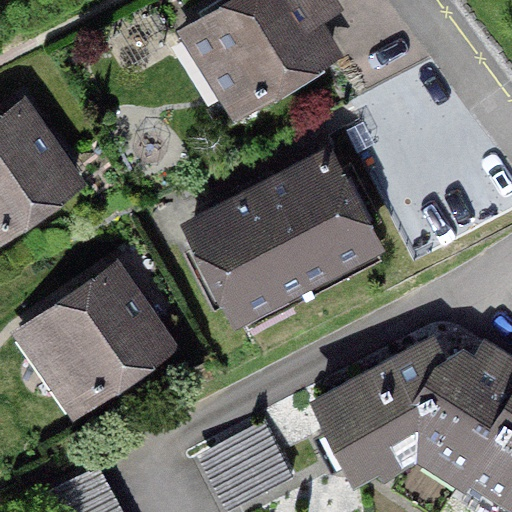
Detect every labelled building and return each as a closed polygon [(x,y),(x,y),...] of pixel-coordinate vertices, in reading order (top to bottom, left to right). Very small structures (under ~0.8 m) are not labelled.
[(252,98),(325,53),(306,23),(332,7),(327,0),(238,0),(205,21),(252,98)] [(0,230),(69,182),(17,108),(0,119),(0,230)] [(234,312),(368,243),(322,153),(188,222),(234,312)] [(430,204),(400,226),(420,252),(450,229),(430,204)] [(161,344),(109,270),(15,337),(67,410),(161,344)] [(511,383),(500,375),(507,364),(481,347),(472,361),(458,352),(438,362),(427,341),(315,399),(351,469),(376,456),(381,466),(433,438),(469,461),(462,471),(511,503),(511,383)] [(287,477),(259,422),(205,449),(233,504),(287,477)] [(103,511),(82,472),(29,500),(35,511),(103,511)]
